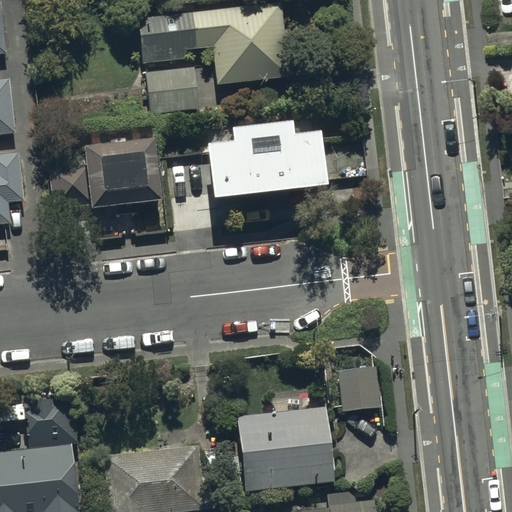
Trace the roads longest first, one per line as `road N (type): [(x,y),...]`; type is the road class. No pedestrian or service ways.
road 1 (residential): [(0,319),(438,266)]
road 2 (tertiary): [(438,266),(407,0)]
road 3 (tertiary): [(465,511),(438,266)]
